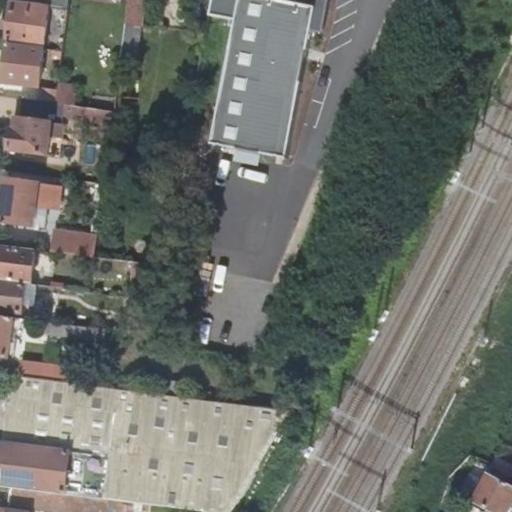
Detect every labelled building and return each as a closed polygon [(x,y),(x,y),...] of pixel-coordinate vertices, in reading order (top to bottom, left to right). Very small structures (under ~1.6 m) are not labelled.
[(50,11),(67,14),(68,1),(60,0),(45,0),(45,6),(16,2),(10,45),(25,47),(44,50),(50,11)] [(128,0),(121,62),(136,64),(145,0),(128,0)] [(329,0),(239,0),(213,143),(289,158),(313,30),(323,32),(329,0)] [(475,27),(487,28),(489,13),(477,11),(475,27)] [(25,47),(10,45),(6,73),(22,75),(25,47)] [(48,67),(59,69),(62,52),(51,51),(48,67)] [(76,89),(57,85),(55,103),(66,105),(74,106),(76,89)] [(21,99),(18,120),(16,131),(12,131),(9,153),(46,158),(49,139),(62,139),(64,125),(63,124),(64,119),(66,105),(55,103),(21,99)] [(74,106),(66,105),(64,119),(74,121),(76,106),(74,106)] [(114,112),(76,106),(74,121),(103,124),(112,126),(114,112)] [(112,126),(103,124),(102,137),(111,138),(112,126)] [(37,186),(6,182),(4,195),(0,194),(0,207),(2,207),(0,224),(32,227),(37,186)] [(95,258),(96,248),(60,243),(59,253),(95,258)] [(35,253),(0,248),(0,278),(31,282),(35,253)] [(0,310),(22,313),(26,284),(0,280),(0,310)] [(127,297),(123,333),(146,336),(153,300),(127,297)] [(25,320),(0,317),(0,357),(8,358),(12,333),(23,334),(25,320)] [(103,330),(47,323),(46,334),(101,341),(103,330)] [(104,323),(103,330),(115,332),(116,324),(104,323)] [(20,377),(45,380),(48,363),(22,360),(20,377)] [(12,375),(9,401),(115,416),(109,456),(4,443),(3,453),(0,452),(0,486),(12,488),(110,499),(213,511),(235,511),(292,412),(45,380),(20,377),(12,375)] [(115,416),(9,401),(4,443),(109,456),(115,416)] [(499,467),(511,473),(511,452),(508,450),(499,467)] [(474,500),(490,470),(478,464),(462,493),(474,500)] [(511,477),(511,473),(499,467),(497,470),(511,477)] [(510,511),(511,508),(511,485),(490,475),(475,506),(485,511),(510,511)] [(73,511),(108,511),(110,499),(12,488),(10,503),(73,511)]
